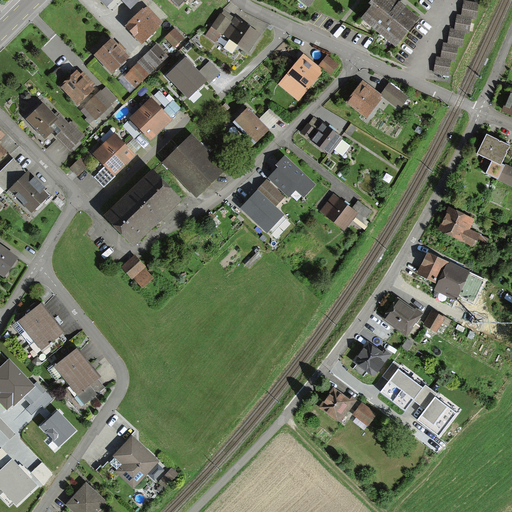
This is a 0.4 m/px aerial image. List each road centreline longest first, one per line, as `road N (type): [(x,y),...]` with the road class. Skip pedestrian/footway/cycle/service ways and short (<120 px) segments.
road 1 (residential): [(480,111),(365,315),(285,416),(192,511)]
road 2 (residential): [(81,198),(123,250),(139,249),(260,160),(358,58)]
road 3 (residential): [(35,264),(123,378),(40,511)]
road 4 (track): [(380,511),(285,416)]
road 5 (residential): [(358,58),(237,0)]
road 6 (residential): [(480,111),(358,58)]
